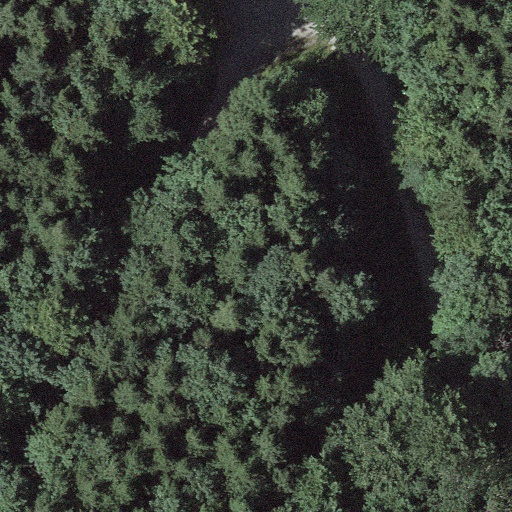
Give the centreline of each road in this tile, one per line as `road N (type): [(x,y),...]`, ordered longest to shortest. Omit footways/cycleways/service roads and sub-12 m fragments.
road 1 (track): [(245,0),(217,103),(0,501)]
road 2 (track): [(342,0),(378,81),(496,511)]
